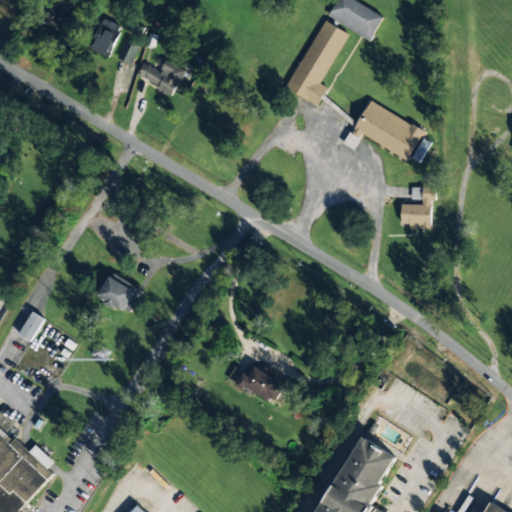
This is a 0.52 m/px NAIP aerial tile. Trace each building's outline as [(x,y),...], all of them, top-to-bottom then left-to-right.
[(78,29),(73,0),(51,0),(54,18),(50,18),(52,34),(78,29)] [(371,40),(384,16),(354,0),(337,0),(328,17),(371,40)] [(121,25),(102,19),(91,50),(109,57),(121,25)] [(318,105),(328,87),(321,83),(348,33),(323,20),(286,88),(318,105)] [(140,44),(126,38),(117,57),(131,64),(140,44)] [(160,71),(143,63),(137,79),(173,94),(184,69),(165,61),(160,71)] [(361,134),(408,160),(424,130),(369,100),(345,144),(353,149),(361,134)] [(402,203),(401,227),(432,227),(433,187),(412,187),(412,203),(402,203)] [(138,287),(111,274),(100,297),(127,310),(138,287)] [(31,341),(45,318),(33,312),(19,335),(31,341)] [(111,351),(96,344),(90,356),(105,363),(111,351)] [(285,386),(252,362),(237,383),(270,406),(285,386)] [(0,511),(19,511),(54,474),(48,469),(54,462),(35,445),(28,453),(0,427),(0,511)] [(320,511),(381,511),(374,508),(402,457),(363,435),(320,511)] [(507,511),(491,502),(484,511),(507,511)]
